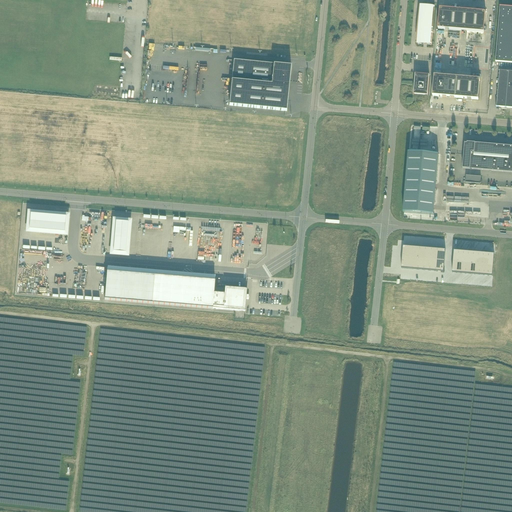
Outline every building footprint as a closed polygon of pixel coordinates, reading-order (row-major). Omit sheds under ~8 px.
[(419,32),(418,44),(423,44),(423,45),(427,45),(431,45),(432,33),(433,33),(434,31),(432,30),(434,8),(421,7),(419,29),(418,29),(418,32),(419,32)] [(484,33),(486,13),(440,9),(438,29),(484,33)] [(154,43),(151,62),(160,63),(163,44),(154,43)] [(291,66),(234,61),(229,106),(287,112),(291,66)] [(424,75),(421,75),(421,76),(415,75),(414,94),(428,95),(429,77),(424,76),(424,75)] [(480,82),(480,80),(434,76),(434,78),(435,78),(433,95),(433,96),(479,100),(479,99),(478,98),(480,82)] [(119,96),(120,87),(99,85),(98,91),(95,91),(95,94),(119,96)] [(511,146),(467,143),(467,144),(465,144),(463,169),(511,172),(511,146)] [(473,176),(467,176),(466,176),(466,183),(481,184),(481,177),(473,176)] [(414,257),(415,248),(403,247),(403,256),(414,257)] [(437,262),(445,262),(446,250),(438,250),(437,262)] [(437,262),(436,272),(444,272),(445,262),(437,262)] [(224,293),(214,292),(215,281),(107,272),(105,300),(245,312),(246,301),(248,301),(248,296),(247,295),(247,290),(225,288),(224,293)] [(245,326),(254,328),(255,321),(246,319),(245,326)]
